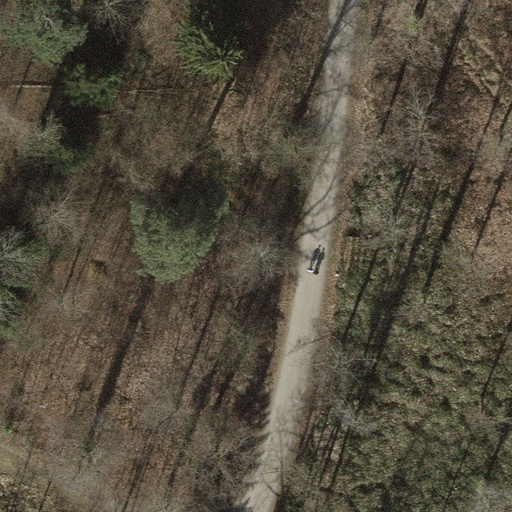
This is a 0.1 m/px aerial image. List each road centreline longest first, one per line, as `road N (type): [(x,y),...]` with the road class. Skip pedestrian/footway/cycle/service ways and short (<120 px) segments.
road 1 (track): [(260,511),(306,342),(351,0)]
road 2 (track): [(108,511),(0,457)]
